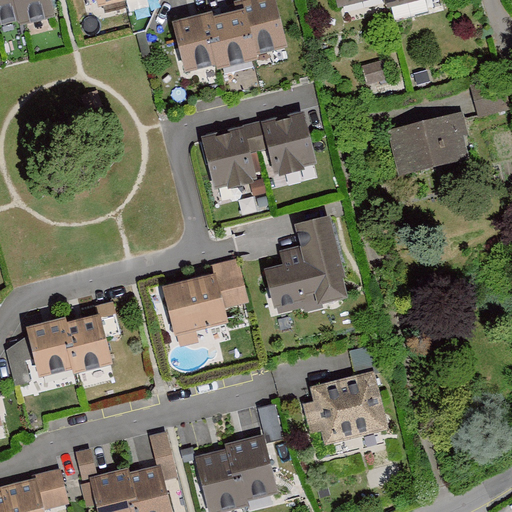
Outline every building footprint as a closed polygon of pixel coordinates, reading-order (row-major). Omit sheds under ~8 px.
[(53,0),(0,0),(0,29),(57,16),(53,0)] [(342,0),(346,13),(393,2),(395,13),(445,1),(445,0),(342,0)] [(281,4),(183,31),(196,78),(294,51),(281,4)] [(271,130),(282,179),(323,170),(311,120),(271,130)] [(463,123),(395,141),(407,183),(474,165),(463,123)] [(269,184),(256,132),(210,144),(223,196),(269,184)] [(337,225),(304,233),(312,269),(274,278),(285,321),(355,304),(337,225)] [(225,284),(175,296),(186,344),(236,332),(225,284)] [(108,324),(40,343),(52,388),(121,369),(108,324)] [(327,453),(395,435),(382,381),(313,399),(327,453)] [(0,386),(0,385),(0,439),(12,436),(0,386)] [(272,451),(207,469),(218,511),(247,511),(286,502),(272,451)] [(176,511),(167,474),(102,489),(107,511),(176,511)] [(0,511),(48,511),(42,487),(0,497),(0,511)]
